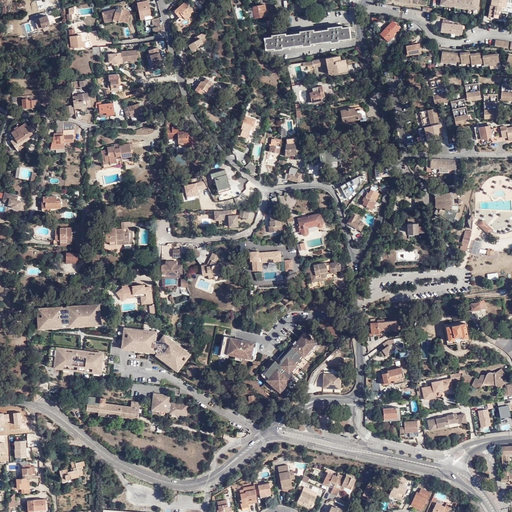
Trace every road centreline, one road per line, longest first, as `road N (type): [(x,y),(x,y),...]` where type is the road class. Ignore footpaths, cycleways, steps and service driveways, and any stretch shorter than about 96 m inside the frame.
road 1 (tertiary): [(0,404),(47,409),(114,461),(187,485),(210,479),(265,434)]
road 2 (residential): [(353,269),(391,168),(361,40),(364,0)]
road 3 (residential): [(190,113),(133,127),(36,114),(7,119),(0,141)]
road 4 (residential): [(353,269),(329,187),(265,190)]
road 5 (residential): [(265,190),(248,232),(164,239),(161,231)]
road 6 (tertiary): [(447,467),(314,434)]
road 7 (residential): [(458,449),(435,454),(367,436),(358,397)]
road 8 (residential): [(358,397),(353,269)]
road 9 (unknown): [(391,168),(422,155),(510,153)]
